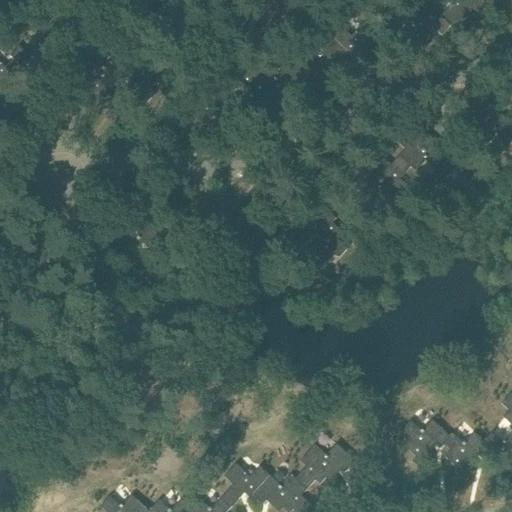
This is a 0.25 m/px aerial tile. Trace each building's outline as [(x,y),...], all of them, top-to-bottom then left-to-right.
[(440,16),(451,26),(458,33),(468,23),(465,20),(474,10),(480,15),(488,6),(482,0),(446,0),(451,5),(440,16)] [(496,13),(505,3),(501,0),(482,0),(488,6),(496,13)] [(403,37),(421,53),(430,43),(427,41),(437,30),(442,35),(451,26),(440,16),(439,18),(425,5),(419,12),(412,5),(402,15),(414,25),(403,37)] [(359,51),(374,66),(383,56),(370,43),(378,34),(365,22),(352,36),(342,26),(332,36),(350,52),(344,59),(345,59),(350,64),(356,57),(355,56),(359,51)] [(350,52),(332,36),(323,46),(311,36),(296,52),(303,58),(292,70),(291,71),(303,82),(312,72),(316,76),(322,70),(326,73),(338,60),(341,63),(345,59),(344,59),(350,52)] [(50,84),(59,74),(45,61),(54,52),(41,40),(28,54),(19,46),(10,56),(12,59),(23,68),(20,71),(28,79),(32,76),(30,74),(35,70),(39,73),(39,74),(50,84)] [(137,95),(147,104),(156,94),(151,89),(160,79),(163,82),(173,72),(155,55),(144,67),(133,56),(124,66),(131,73),(125,80),(126,80),(139,92),(137,95)] [(232,55),(220,68),(230,77),(217,91),(227,100),(241,85),(245,89),(244,90),(251,96),(255,91),(248,85),(265,66),(256,58),(246,68),(232,55)] [(93,58),(83,68),(91,75),(85,82),(99,94),(96,96),(106,106),(116,96),(111,91),(120,80),(123,83),(126,80),(125,80),(131,73),(124,66),(115,57),(104,68),(93,58)] [(0,83),(4,87),(1,90),(5,94),(13,84),(10,81),(20,71),(23,68),(12,59),(5,67),(0,62),(0,83)] [(248,85),(255,91),(259,95),(262,92),(275,104),(279,100),(285,106),(289,102),(299,111),(310,99),(297,87),(303,82),(291,71),(292,70),(287,66),(277,77),(265,66),(248,85)] [(227,100),(217,91),(207,101),(195,90),(179,108),(189,117),(192,114),(202,124),(197,129),(207,139),(216,129),(214,126),(227,113),(220,107),(227,100)] [(483,130),(476,137),(486,146),(496,136),(507,147),(511,141),(511,121),(511,123),(501,113),(506,108),(496,98),(487,108),(489,111),(476,124),(483,130)] [(426,160),(437,170),(454,152),(447,145),(444,142),(441,145),(428,133),(424,137),(418,131),(414,135),(404,126),(393,138),(406,149),(400,155),(412,166),(411,167),(416,171),(426,160)] [(473,160),(486,146),(476,137),(466,148),(462,153),(458,148),(459,147),(452,141),(447,145),(454,152),(437,170),(447,179),(456,169),(471,182),(482,169),(473,160)] [(412,166),(400,155),(391,165),(387,161),(381,167),(377,163),(365,177),(362,174),(358,178),(358,177),(352,184),(370,201),(380,190),(392,201),(407,184),(400,178),(411,167),(412,166)] [(172,212),(160,225),(159,226),(165,232),(158,239),(159,240),(168,249),(179,237),(190,248),(207,230),(197,221),(194,224),(184,215),(188,209),(178,200),(169,210),(172,212)] [(298,247),(300,244),(306,237),(299,230),(305,224),(291,212),(293,209),(283,200),(274,210),(279,215),(269,226),(266,223),(264,226),(257,233),(266,241),(276,249),(286,237),(298,247)] [(157,223),(154,226),(143,216),(148,211),(138,202),(129,212),(131,214),(119,227),(125,233),(118,241),(128,250),(139,239),(150,250),(159,240),(158,239),(165,232),(159,226),(160,225),(157,223)] [(229,229),(226,226),(217,236),(236,252),(246,240),(258,250),(266,241),(257,233),(264,226),(251,214),(253,212),(243,203),(234,213),(239,218),(229,229)] [(309,234),(306,237),(300,244),(318,260),(328,248),(340,258),(349,248),(339,239),(345,233),(333,222),(337,218),(327,209),(316,221),(321,226),(312,237),(309,234)] [(30,260),(25,266),(36,277),(41,281),(51,270),(62,280),(79,262),(72,257),(73,256),(69,253),(66,256),(53,243),(49,247),(43,241),(39,245),(29,236),(18,248),(30,260)] [(79,262),(62,280),(72,290),(82,279),(96,292),(108,279),(99,271),(111,257),(102,247),(91,259),(87,263),(83,259),(84,257),(77,251),(73,256),(72,257),(79,262)] [(25,289),(36,277),(25,266),(16,275),(12,271),(6,277),(2,273),(0,275),(0,305),(5,300),(16,311),(32,295),(25,289)] [(511,396),(509,394),(499,404),(507,411),(501,417),(511,427),(511,431),(511,432),(511,396)] [(441,443),(447,436),(430,420),(419,431),(408,421),(399,431),(408,440),(402,446),(414,457),(410,461),(420,471),(431,459),(426,454),(435,444),(439,447),(441,444),(441,443)] [(480,459),(483,456),(482,456),(488,449),(481,442),(482,441),(472,432),(461,444),(450,433),(447,436),(441,443),(441,444),(448,450),(442,457),(456,469),(453,472),(463,481),(473,471),(467,466),(477,456),(480,459)] [(511,432),(501,443),(490,432),(482,441),(481,442),(488,449),(482,456),(483,456),(496,468),(494,471),(503,480),(511,471),(511,469),(508,465),(511,460),(511,432)] [(294,478),(306,489),(315,479),(320,483),(326,477),(329,481),(341,468),(345,471),(355,460),(337,442),(326,454),(315,443),(300,460),(306,466),(295,477),(294,478)] [(233,484),(220,498),(230,507),(244,492),(249,496),(248,497),(254,503),(259,499),(252,492),(269,474),(260,465),(250,476),(236,462),(224,475),(233,484)] [(280,484),(269,474),(252,492),(259,499),(263,502),(266,499),(279,511),(282,507),(287,511),(289,511),(293,509),(296,511),(307,511),(313,506),(301,495),(306,489),(294,478),(295,477),(290,473),(280,484)] [(146,511),(148,510),(131,494),(120,505),(109,495),(100,505),(107,511),(146,511)] [(225,511),(230,507),(220,498),(210,508),(199,497),(190,507),(185,511),(225,511)] [(185,511),(190,507),(180,498),(170,510),(158,499),(148,510),(146,511),(185,511)]
